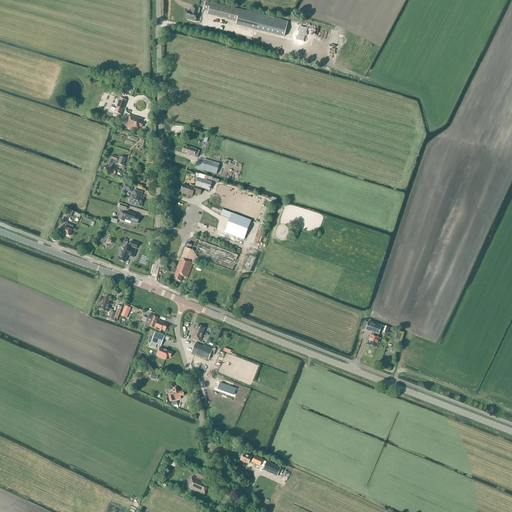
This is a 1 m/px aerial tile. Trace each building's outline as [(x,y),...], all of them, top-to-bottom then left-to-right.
[(284,37),(288,22),(205,1),(203,10),(208,12),(207,14),(236,22),(236,25),(284,37)] [(198,18),(200,9),(199,8),(199,7),(192,6),(191,12),(187,11),(185,20),(196,22),(197,18),(198,18)] [(301,23),(296,40),(303,42),(308,25),(301,23)] [(121,115),(124,106),(126,101),(120,98),(118,104),(115,112),(121,115)] [(142,128),(143,123),(141,123),(142,119),(130,115),(126,127),(134,129),(133,129),(138,131),(139,127),(142,128)] [(190,149),(184,147),(182,152),(188,154),(188,155),(197,158),(200,151),(190,148),(190,149)] [(112,155),(109,164),(113,165),(113,163),(123,166),(126,159),(120,157),(118,157),(118,158),(112,155)] [(206,171),(209,162),(201,159),(200,163),(197,162),(195,168),(206,171)] [(209,162),(206,171),(216,174),(219,165),(209,162)] [(116,170),(105,166),(103,171),(115,175),(116,170)] [(210,191),(212,182),(198,178),(195,186),(193,192),(200,194),(202,188),(210,191)] [(193,192),(195,186),(191,184),(190,187),(183,185),(181,192),(182,192),(182,194),(188,196),(190,191),(192,192),(193,193),(193,192)] [(141,198),(143,192),(134,190),(132,195),(131,194),(128,204),(141,208),(144,199),(141,198)] [(71,217),(73,212),(68,210),(63,220),(67,221),(69,217),(71,217)] [(136,216),(136,214),(127,211),(126,215),(120,213),(118,220),(124,222),(125,220),(138,224),(140,217),(136,216)] [(244,240),(251,221),(231,213),(224,233),(244,240)] [(65,227),(62,233),(70,236),(73,227),(67,224),(65,227)] [(232,271),(240,249),(199,233),(192,251),(185,248),(181,259),(180,259),(176,269),(172,267),(170,272),(175,274),(173,279),(181,282),(183,277),(187,278),(192,264),(195,265),(196,263),(214,269),(215,265),(232,271)] [(129,246),(136,249),(138,244),(131,241),(129,246)] [(133,258),(135,252),(130,250),(131,249),(125,246),(124,249),(122,253),(120,252),(120,253),(119,253),(118,255),(119,255),(118,256),(121,257),(120,261),(124,262),(126,259),(128,256),(133,258)] [(108,312),(111,304),(108,303),(110,299),(104,297),(100,309),(99,311),(103,313),(104,311),(108,312)] [(154,316),(149,314),(146,321),(151,323),(150,327),(154,328),(154,329),(161,331),(161,330),(165,332),(168,325),(164,323),(157,320),(158,317),(154,315),(154,316)] [(368,323),(364,321),(362,328),(366,329),(365,331),(372,333),(371,335),(370,335),(369,338),(368,337),(366,342),(368,343),(367,345),(376,348),(378,343),(379,343),(380,339),(378,338),(382,326),(369,321),(368,323)] [(191,339),(200,342),(204,334),(203,333),(205,328),(197,325),(195,330),(194,330),(191,339)] [(387,334),(389,328),(382,325),(381,331),(383,331),(382,332),(387,334)] [(155,333),(151,343),(161,346),(164,337),(155,333)] [(204,347),(195,343),(191,353),(209,360),(213,349),(205,345),(204,347)] [(165,350),(163,349),(161,354),(163,354),(162,357),(166,359),(167,356),(170,357),(172,353),(165,350)] [(134,388),(137,381),(131,379),(128,385),(134,388)] [(236,390),(219,383),(217,389),(234,395),(236,390)] [(179,392),(177,386),(172,387),(173,392),(176,401),(181,400),(180,397),(184,396),(183,391),(179,392)] [(174,401),(176,401),(173,392),(168,394),(170,402),(174,401)] [(269,474),(270,473),(273,465),(274,464),(263,459),(262,460),(255,456),(254,459),(244,454),(241,460),(248,464),(249,462),(252,463),(253,462),(267,469),(265,472),(269,474)] [(273,465),(270,473),(278,477),(281,468),(273,465)] [(205,480),(207,475),(199,471),(196,477),(205,480)] [(204,482),(192,477),(191,480),(190,479),(186,487),(199,493),(199,492),(205,494),(209,485),(204,483),(204,482)]
